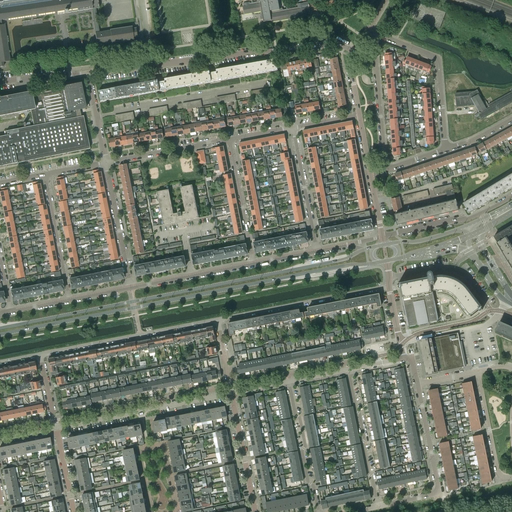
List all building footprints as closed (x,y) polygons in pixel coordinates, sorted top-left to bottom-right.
[(2,2),(1,2),(0,0),(0,66),(3,66),(3,62),(10,61),(4,24),(1,25),(1,20),(28,16),(64,11),(64,13),(92,9),(96,33),(95,33),(97,44),(112,42),(112,43),(133,40),(133,38),(137,37),(136,28),(132,29),(131,27),(110,30),(110,31),(99,32),(95,9),(99,8),(97,0),(11,0),(2,1),(2,2)] [(243,7),(244,14),(262,11),(262,13),(261,13),(261,14),(261,15),(260,15),(260,16),(260,17),(261,20),(263,19),(264,22),(271,20),(271,22),(307,16),(306,14),(310,13),(308,2),(297,4),(298,7),(280,11),(278,0),(256,0),(257,2),(249,4),(249,3),(243,4),(244,7),(243,7)] [(329,59),(331,65),(338,63),(337,57),(334,58),(334,55),(326,57),(327,59),(329,59)] [(403,63),(409,66),(412,59),(407,57),(406,61),(404,60),(403,63)] [(276,59),(261,62),(263,72),(277,70),(276,64),(277,63),(277,62),(276,62),(276,59)] [(310,59),(304,60),(306,68),(306,70),(309,70),(310,72),(313,72),(312,67),(310,59)] [(299,61),(292,62),(294,70),(298,69),(298,71),(301,71),(300,69),(299,61)] [(248,75),(263,72),(261,62),(246,65),(248,75)] [(282,65),(281,65),(282,70),(283,69),(287,68),(288,71),(288,72),(283,73),(284,77),(291,76),(290,71),(294,70),(292,62),(286,64),(282,65)] [(425,64),(421,62),(418,71),(417,73),(419,74),(420,72),(420,70),(423,71),(425,64)] [(339,69),(338,63),(331,65),(331,69),(326,70),(327,72),(330,71),(332,71),(339,69)] [(429,65),(425,64),(423,71),(426,72),(427,72),(429,73),(431,67),(429,66),(429,65)] [(246,65),(231,67),(233,78),(248,75),(246,65)] [(216,70),(217,72),(218,80),(233,78),(231,67),(216,70)] [(209,71),(194,74),(196,84),(211,81),(210,73),(209,71)] [(218,81),(218,80),(217,72),(210,73),(211,81),(211,82),(218,81)] [(181,87),(196,84),(194,74),(180,76),(181,87)] [(342,81),(340,75),(333,77),(334,81),(329,82),(329,83),(332,83),(342,81)] [(165,79),(165,81),(166,89),(181,87),(180,76),(165,79)] [(145,93),(160,91),(158,82),(158,80),(143,83),(145,93)] [(167,90),(166,89),(165,81),(158,82),(160,91),(167,90)] [(342,81),(332,83),(329,83),(329,86),(331,85),(332,89),(343,87),(342,81)] [(0,116),(30,110),(31,114),(32,116),(33,126),(81,116),(80,110),(86,108),(81,85),(81,83),(62,86),(62,89),(43,92),(32,94),(31,91),(19,94),(0,97),(0,116)] [(130,96),(145,93),(143,83),(128,85),(130,96)] [(128,85),(113,88),(115,98),(130,96),(128,85)] [(331,94),(331,95),(344,93),(343,87),(332,89),(333,93),(331,94)] [(100,101),(115,98),(113,88),(98,91),(100,101)] [(479,113),(478,113),(480,116),(482,119),(511,102),(511,89),(511,90),(511,92),(485,107),(479,96),(480,95),(477,90),(474,92),(455,93),(456,107),(475,105),(479,113)] [(312,99),(313,103),(314,110),(320,109),(318,98),(312,99)] [(338,104),(336,105),(337,108),(337,110),(339,110),(344,109),(343,106),(346,105),(345,99),(337,101),(338,104)] [(0,166),(15,163),(57,155),(90,149),(83,116),(81,116),(33,126),(23,128),(6,131),(7,135),(0,136),(0,166)] [(348,137),(348,141),(355,139),(355,140),(356,139),(352,121),(345,123),(347,130),(350,130),(351,137),(348,137)] [(209,130),(208,122),(200,123),(202,131),(209,130)] [(511,135),(508,129),(503,132),(507,139),(511,135)] [(502,141),(507,139),(503,132),(498,135),(502,141)] [(498,135),(493,138),(496,144),(502,141),(498,135)] [(491,147),(496,144),(493,138),(488,141),(491,147)] [(488,141),(482,144),(486,150),(491,147),(488,141)] [(481,153),(486,150),(482,144),(477,147),(481,153)] [(475,148),(469,149),(471,157),(477,155),(475,148)] [(469,149),(463,151),(465,159),(471,157),(469,149)] [(198,164),(202,164),(206,163),(203,151),(196,152),(198,164)] [(463,151),(457,153),(460,160),(465,159),(463,151)] [(457,153),(452,155),(454,162),(460,160),(457,153)] [(452,155),(446,157),(448,164),(454,162),(452,155)] [(446,157),(440,159),(443,166),(448,164),(446,157)] [(440,159),(435,161),(437,168),(440,167),(441,169),(443,168),(443,166),(440,159)] [(435,161),(429,163),(431,170),(437,168),(435,161)] [(429,163),(423,165),(426,172),(431,170),(429,163)] [(423,165),(417,167),(420,174),(423,173),(424,175),(426,175),(426,172),(423,165)] [(417,167),(412,168),(414,176),(420,174),(417,167)] [(412,168),(406,170),(408,177),(414,176),(412,168)] [(93,173),(94,179),(101,177),(100,172),(98,172),(98,170),(92,171),(93,173)] [(406,170),(400,172),(403,179),(408,177),(406,170)] [(397,181),(403,179),(400,172),(395,174),(397,181)] [(511,179),(510,176),(503,180),(509,189),(511,186),(511,179)] [(56,181),(57,186),(64,184),(62,177),(57,178),(58,180),(56,181)] [(496,184),(502,193),(509,189),(503,180),(496,184)] [(32,183),(34,190),(41,189),(40,184),(38,184),(37,182),(32,183)] [(496,184),(490,188),(495,197),(502,193),(496,184)] [(182,187),(183,194),(194,192),(192,185),(182,187)] [(483,192),(489,201),(495,197),(490,188),(483,192)] [(157,192),(158,199),(169,197),(167,190),(157,192)] [(452,198),(452,201),(456,200),(453,190),(446,192),(448,199),(452,198)] [(195,198),(194,192),(183,194),(184,200),(195,198)] [(483,192),(476,196),(482,205),(489,201),(483,192)] [(470,200),(475,209),(482,205),(476,196),(470,200)] [(158,199),(159,205),(170,203),(169,197),(158,199)] [(394,212),(395,215),(403,213),(399,197),(391,199),(394,212)] [(184,200),(186,207),(196,205),(195,198),(184,200)] [(452,201),(440,204),(443,214),(458,210),(456,200),(452,201)] [(475,209),(470,200),(463,204),(466,210),(468,213),(475,209)] [(159,205),(161,212),(171,210),(170,203),(159,205)] [(428,218),(443,214),(440,204),(425,208),(428,218)] [(197,211),(196,205),(186,207),(187,213),(186,213),(197,211)] [(425,208),(410,211),(412,221),(428,218),(425,208)] [(174,216),(162,218),(163,225),(175,222),(177,223),(179,223),(180,223),(181,223),(182,223),(183,222),(184,222),(185,222),(186,221),(187,220),(199,218),(197,211),(186,213),(181,214),(180,209),(177,209),(178,215),(174,216)] [(161,212),(162,218),(174,216),(172,216),(171,210),(161,212)] [(366,221),(360,222),(362,232),(363,232),(365,232),(366,231),(373,230),(369,211),(364,212),(366,221)] [(410,211),(403,213),(395,215),(397,225),(412,221),(410,211)] [(362,232),(360,222),(350,224),(352,234),(353,234),(355,234),(355,233),(359,232),(360,233),(361,233),(362,232)] [(352,234),(350,224),(340,226),(342,236),(343,236),(345,236),(345,235),(349,234),(350,235),(351,235),(352,234)] [(331,238),(332,238),(330,228),(325,229),(324,225),(319,227),(321,240),(322,240),(323,240),(324,240),(324,239),(329,238),(329,239),(331,239),(331,238)] [(511,225),(494,237),(497,243),(496,243),(501,251),(505,257),(511,251),(511,248),(511,246),(511,244),(511,242),(508,236),(511,233),(511,225)] [(341,236),(342,236),(340,226),(330,228),(332,238),(333,238),(334,238),(335,237),(339,236),(340,237),(341,237),(341,236)] [(308,242),(306,229),(300,230),(298,231),(299,234),(295,234),(297,244),(298,244),(299,245),(300,245),(301,244),(305,243),(306,244),(307,243),(308,242)] [(297,245),(297,244),(295,234),(285,237),(287,247),(288,246),(288,247),(290,247),(290,246),(295,245),(295,246),(297,245)] [(287,247),(285,237),(275,239),(276,249),(277,249),(278,249),(279,249),(280,248),(284,247),(285,248),(286,247),(287,247)] [(266,251),(264,241),(259,242),(258,238),(253,240),(255,253),(256,253),(257,253),(258,253),(259,252),(263,251),(264,252),(265,252),(266,251)] [(276,249),(275,239),(264,241),(266,251),(267,251),(269,251),(269,250),(274,249),(274,250),(276,250),(276,249)] [(248,254),(245,241),(239,242),(240,245),(235,246),(236,256),(237,256),(238,257),(239,257),(240,256),(244,255),(245,255),(247,255),(247,254),(248,254)] [(204,263),(202,253),(197,254),(197,251),(196,245),(190,246),(191,252),(194,265),(195,265),(196,265),(197,264),(202,263),(202,264),(204,264),(204,263)] [(236,257),(236,256),(235,246),(224,248),(226,259),(226,258),(227,259),(229,259),(229,258),(233,257),(234,258),(236,257)] [(225,259),(226,259),(224,248),(213,251),(215,261),(216,261),(218,261),(218,260),(223,259),(223,260),(225,259)] [(215,261),(213,251),(202,253),(204,263),(205,263),(206,263),(207,263),(208,262),(212,261),(213,262),(214,262),(215,261)] [(178,257),(174,258),(176,268),(177,269),(178,269),(178,268),(182,267),(183,268),(185,267),(186,266),(183,253),(178,254),(178,257)] [(175,268),(176,268),(174,258),(164,260),(166,270),(167,271),(169,270),(173,269),(173,270),(175,269),(175,268)] [(165,270),(166,270),(164,260),(154,262),(156,272),(157,272),(157,273),(159,272),(163,271),(165,271),(165,270)] [(146,274),(144,264),(139,265),(139,262),(134,263),(136,276),(137,276),(138,276),(139,276),(140,275),(143,275),(144,275),(145,275),(146,274)] [(156,272),(154,262),(144,264),(146,274),(147,274),(147,275),(149,274),(149,273),(153,273),(154,273),(155,273),(156,272)] [(116,270),(110,271),(112,281),(113,280),(114,281),(115,281),(116,280),(120,279),(121,280),(122,280),(122,279),(123,278),(120,265),(115,266),(116,270)] [(112,281),(110,271),(100,273),(102,282),(103,282),(104,283),(105,283),(105,282),(110,281),(110,282),(112,281)] [(102,282),(100,273),(90,275),(92,285),(93,284),(93,285),(95,285),(95,284),(99,283),(100,284),(102,283),(102,282)] [(428,275),(429,277),(398,284),(398,285),(397,285),(397,286),(400,285),(408,326),(408,327),(438,321),(438,320),(437,320),(433,300),(432,291),(437,290),(437,291),(437,293),(439,292),(440,292),(442,292),(444,293),(445,293),(447,293),(448,294),(449,294),(450,295),(451,296),(452,297),(453,298),(454,299),(468,316),(469,315),(480,308),(482,310),(481,309),(483,308),(468,289),(467,288),(466,286),(465,285),(464,284),(463,283),(461,282),(460,282),(459,281),(457,280),(456,279),(455,278),(453,278),(452,277),(450,277),(449,276),(447,276),(445,276),(444,276),(442,276),(440,276),(439,276),(437,276),(435,276),(434,276),(432,277),(431,274),(431,273),(430,273),(429,273),(429,274),(428,274),(428,275)] [(74,274),(68,276),(71,289),(72,288),(72,289),(74,289),(74,288),(78,287),(79,288),(81,287),(80,277),(74,278),(74,274)] [(91,285),(92,285),(90,275),(80,277),(81,287),(82,286),(83,287),(84,287),(85,286),(89,285),(89,286),(91,286),(91,285)] [(63,290),(61,277),(55,278),(56,282),(51,283),(53,292),(54,292),(54,293),(56,292),(60,291),(61,291),(62,291),(63,290)] [(53,292),(51,283),(41,284),(43,294),(44,294),(44,295),(46,294),(50,293),(51,293),(52,293),(53,292)] [(42,294),(43,294),(41,284),(31,286),(33,296),(34,297),(35,296),(36,296),(40,295),(42,295),(42,294)] [(16,289),(15,286),(14,286),(10,287),(12,300),(13,300),(14,301),(15,300),(16,300),(20,299),(22,299),(22,298),(23,298),(21,288),(16,289)] [(32,296),(33,296),(31,286),(21,288),(23,298),(24,299),(25,298),(26,298),(30,297),(32,297),(32,296)] [(379,294),(361,298),(362,306),(377,303),(377,307),(381,306),(379,294)] [(345,309),(362,306),(361,298),(343,301),(345,309)] [(339,310),(345,309),(343,301),(325,305),(327,313),(336,311),(337,314),(340,314),(339,310)] [(325,305),(308,308),(308,312),(305,313),(306,317),(308,320),(314,319),(316,317),(315,315),(327,313),(325,305)] [(300,314),(299,310),(281,313),(283,321),(288,320),(289,323),(301,321),(300,318),(304,317),(303,313),(300,314)] [(283,321),(281,313),(263,317),(265,325),(274,323),(274,324),(275,327),(279,326),(278,322),(283,321)] [(246,320),(247,328),(248,333),(257,331),(257,329),(260,329),(260,326),(265,325),(263,317),(246,320)] [(243,334),(248,333),(247,328),(246,320),(228,323),(230,336),(234,335),(234,334),(239,333),(243,333),(243,334)] [(495,332),(502,335),(507,325),(499,322),(499,323),(498,324),(495,332)] [(502,335),(509,338),(511,332),(511,327),(507,325),(502,335)] [(206,328),(208,338),(209,341),(215,340),(213,330),(214,330),(213,326),(206,328)] [(383,326),(378,327),(380,337),(384,336),(384,334),(387,334),(386,329),(383,329),(383,326)] [(197,340),(208,338),(206,328),(205,327),(203,328),(203,329),(195,330),(194,329),(192,330),(192,331),(194,341),(197,340)] [(364,333),(362,334),(363,339),(365,338),(366,340),(370,339),(368,329),(364,330),(364,333)] [(177,334),(179,344),(194,341),(192,331),(191,331),(190,330),(188,331),(188,332),(180,333),(179,332),(177,333),(177,334)] [(161,337),(163,347),(179,344),(177,334),(176,334),(175,333),(173,333),(173,335),(165,336),(164,335),(162,336),(162,337),(161,337)] [(420,341),(427,374),(464,367),(458,333),(420,341)] [(146,340),(148,350),(163,347),(161,337),(160,336),(158,336),(158,337),(150,339),(149,338),(147,339),(147,340),(146,340)] [(133,353),(148,350),(146,340),(145,339),(143,339),(143,340),(135,342),(134,341),(132,342),(132,343),(131,343),(133,353)] [(359,340),(355,341),(357,351),(361,350),(361,348),(363,348),(362,343),(360,343),(359,340)] [(115,346),(117,356),(133,353),(131,343),(129,343),(129,342),(127,343),(126,344),(119,345),(118,344),(116,345),(115,346)] [(100,349),(102,359),(117,356),(115,346),(114,345),(112,345),(112,347),(104,348),(103,347),(101,348),(101,349),(100,349)] [(331,346),(325,347),(327,357),(328,356),(333,355),(331,346)] [(85,352),(87,362),(102,359),(100,349),(99,348),(97,348),(97,350),(89,351),(88,350),(86,351),(86,352),(85,352)] [(70,355),(72,365),(87,362),(85,352),(84,351),(82,351),(82,352),(74,354),(73,353),(71,354),(71,355),(70,355)] [(55,357),(58,371),(57,368),(72,365),(70,355),(69,354),(67,354),(67,355),(58,357),(58,356),(56,357),(56,358),(55,358),(55,357)] [(58,371),(55,357),(48,359),(49,362),(51,372),(58,371)] [(217,368),(220,367),(219,362),(218,357),(208,359),(209,364),(213,364),(216,363),(217,368)] [(31,362),(28,363),(30,373),(30,376),(37,375),(35,365),(36,365),(35,361),(31,362)] [(20,375),(30,373),(28,363),(27,363),(27,362),(25,363),(24,364),(19,365),(20,375)] [(243,363),(238,364),(239,367),(237,368),(238,373),(240,373),(240,374),(245,373),(243,363)] [(0,378),(14,376),(12,366),(11,365),(9,366),(9,367),(1,368),(0,368),(0,367),(0,378)] [(14,376),(20,375),(19,365),(16,365),(15,365),(14,365),(13,366),(12,366),(14,376)] [(394,370),(395,375),(404,373),(403,368),(402,368),(402,366),(397,367),(397,369),(394,370)] [(216,371),(211,372),(212,379),(217,378),(217,377),(221,376),(220,371),(216,372),(216,371)] [(368,374),(367,372),(367,371),(362,372),(362,375),(361,375),(362,380),(372,378),(371,373),(368,374)] [(57,378),(58,385),(68,383),(67,381),(70,380),(69,377),(67,377),(66,375),(61,376),(61,377),(57,378)] [(339,379),(336,380),(337,385),(347,383),(346,378),(345,378),(344,376),(339,377),(339,379)] [(136,393),(141,392),(140,388),(142,388),(142,384),(137,385),(136,380),(134,381),(136,393)] [(32,390),(41,388),(39,381),(33,382),(29,382),(27,383),(27,382),(26,383),(25,381),(23,382),(23,383),(22,383),(20,386),(21,391),(24,390),(24,389),(28,388),(30,388),(30,386),(31,386),(32,390)] [(299,387),(300,392),(309,390),(309,386),(306,386),(306,384),(300,385),(300,387),(299,387)] [(276,392),(277,397),(286,395),(285,390),(284,390),(284,388),(278,389),(279,392),(276,392)] [(243,398),(244,404),(254,401),(253,398),(256,397),(256,394),(249,395),(249,397),(243,398)] [(409,396),(400,398),(401,403),(401,404),(410,402),(410,401),(409,396)] [(311,399),(302,401),(303,408),(313,406),(311,399)] [(68,408),(73,407),(71,400),(66,401),(67,402),(62,403),(63,408),(68,407),(68,408)] [(42,407),(42,405),(41,402),(39,402),(39,401),(35,402),(36,406),(37,413),(43,412),(43,410),(45,409),(44,406),(42,407)] [(314,413),(313,406),(303,408),(305,415),(314,413)] [(155,433),(161,431),(159,421),(153,422),(155,433)] [(140,425),(134,426),(136,436),(142,435),(140,425)] [(131,438),(136,436),(134,426),(128,427),(128,426),(130,437),(131,438)] [(415,426),(406,428),(407,433),(407,434),(416,432),(416,431),(415,426)] [(425,470),(420,471),(422,480),(427,479),(426,476),(428,475),(427,471),(425,471),(425,470)] [(491,482),(490,477),(481,479),(478,479),(480,488),(484,487),(488,486),(488,485),(487,483),(491,482)] [(262,504),(262,505),(263,510),(267,509),(267,511),(273,511),(271,502),(266,503),(265,496),(260,497),(261,500),(265,500),(265,504),(262,504)]
